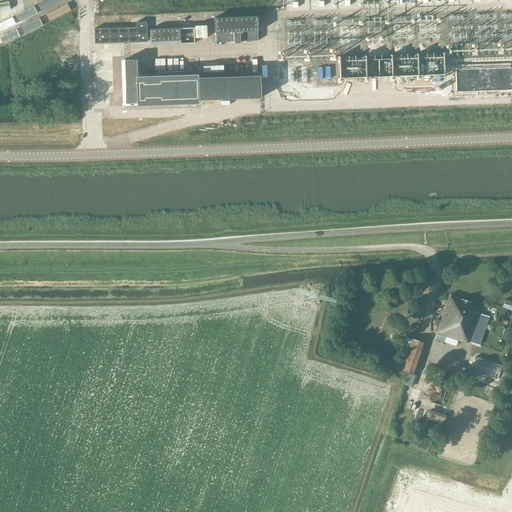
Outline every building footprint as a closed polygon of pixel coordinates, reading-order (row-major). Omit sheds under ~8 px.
[(214,43),(233,42),(233,44),(239,44),(239,42),(258,41),(257,17),(214,19),(214,43)] [(136,27),(94,29),(95,44),(147,42),(146,22),(136,22),(136,27)] [(150,29),(150,42),(180,41),(180,28),(150,29)] [(125,60),(126,104),(138,103),(138,102),(260,99),(259,76),(137,80),(137,59),(125,60)] [(454,78),(454,91),(511,89),(511,65),(454,68),(454,78)] [(434,339),(439,341),(441,335),(461,341),(461,340),(469,343),(469,342),(477,345),(487,316),(479,314),(482,306),(450,295),(434,339)] [(400,369),(416,375),(426,344),(411,338),(400,369)] [(497,380),(502,366),(475,357),(470,371),(497,380)]
